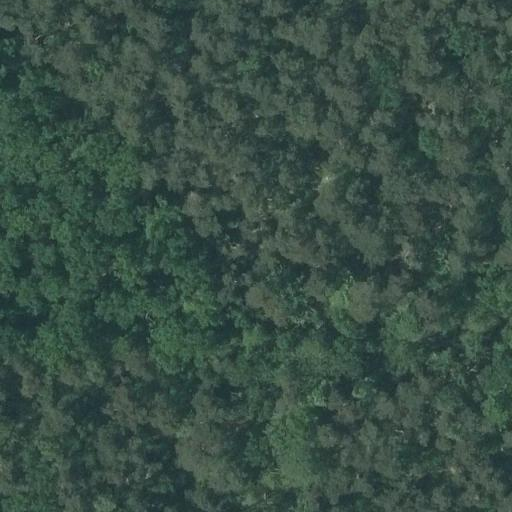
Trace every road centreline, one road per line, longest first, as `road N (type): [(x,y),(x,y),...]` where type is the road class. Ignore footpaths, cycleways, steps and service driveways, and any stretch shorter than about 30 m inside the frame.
road 1 (track): [(0,37),(64,73),(171,188),(233,314)]
road 2 (track): [(233,314),(511,358)]
road 3 (track): [(0,313),(233,314)]
